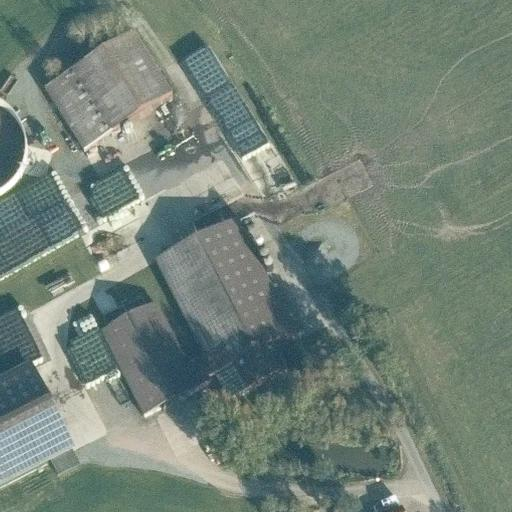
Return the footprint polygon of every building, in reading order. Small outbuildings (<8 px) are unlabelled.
[(46,94),(83,157),(173,104),(136,41),(46,94)] [(0,277),(181,187),(168,163),(0,246),(0,277)] [(83,235),(88,245),(141,221),(136,210),(83,235)] [(238,226),(156,269),(204,363),(189,371),(157,310),(101,338),(144,423),(211,389),(209,384),(216,381),(230,407),(289,377),(275,349),(301,336),(280,295),(274,298),(238,226)] [(0,504),(76,466),(29,373),(0,387),(0,504)] [(95,460),(95,470),(132,469),(131,459),(95,460)]
